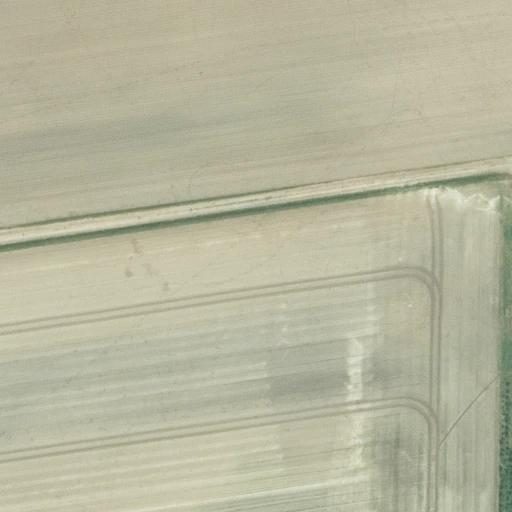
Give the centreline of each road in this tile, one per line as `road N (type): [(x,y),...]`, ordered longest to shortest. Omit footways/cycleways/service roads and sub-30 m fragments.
road 1 (track): [(0,267),(511,197)]
road 2 (track): [(511,392),(504,511)]
